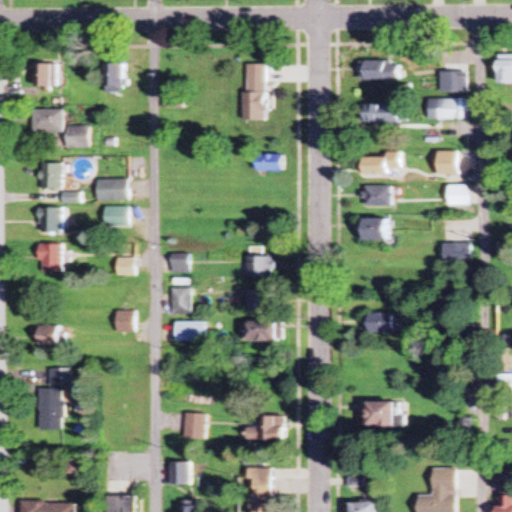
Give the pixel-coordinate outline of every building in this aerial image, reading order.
[(511,82),(511,55),(499,56),(499,83),(511,82)] [(359,62),(359,80),(399,80),(399,62),(359,62)] [(60,88),(60,65),(37,64),(37,87),(60,88)] [(125,64),(106,64),(106,88),(125,88),(125,64)] [(245,121),(265,121),(265,64),(245,64),(245,121)] [(440,93),(467,93),(467,70),(440,70),(440,93)] [(177,92),(165,92),(165,109),(177,109),(177,92)] [(468,119),(468,99),(429,99),(429,119),(468,119)] [(363,123),(402,123),(402,104),(363,104),(363,123)] [(35,134),(65,134),(65,110),(35,110),(35,134)] [(69,148),(91,148),(91,127),(69,127),(69,148)] [(438,176),(457,176),(457,152),(438,152),(438,176)] [(248,172),(282,172),(282,155),(248,155),(248,172)] [(361,174),(400,174),(400,156),(361,156),(361,174)] [(64,165),(44,165),(44,190),(64,190),(64,165)] [(130,202),(130,181),(99,181),(99,202),(130,202)] [(448,206),(468,206),(468,186),(448,186),(448,206)] [(364,206),(391,206),(391,187),(364,187),(364,206)] [(130,208),(107,208),(107,228),(130,228),(130,208)] [(65,209),(42,209),(42,234),(65,234),(65,209)] [(360,220),(360,241),(387,241),(387,220),(360,220)] [(64,245),(43,245),(43,275),(64,275),(64,245)] [(441,264),(468,264),(468,245),(441,245),(441,264)] [(173,274),(190,274),(190,255),(173,255),(173,274)] [(273,278),(273,257),(248,257),(248,278),(273,278)] [(136,260),(119,260),(119,277),(136,277),(136,260)] [(193,290),(174,290),(174,316),(193,316),(193,290)] [(248,292),(248,313),(273,313),(273,292),(248,292)] [(118,335),(136,335),(136,313),(118,313),(118,335)] [(367,315),(367,334),(399,334),(399,315),(367,315)] [(207,344),(207,323),(177,323),(177,344),(207,344)] [(249,342),(282,342),(282,323),(249,323),(249,342)] [(38,327),(38,347),(67,347),(67,327),(38,327)] [(42,432),(66,431),(65,388),(73,388),(72,370),(51,370),(51,390),(41,390),(42,432)] [(397,402),(364,402),(364,427),(397,427),(397,402)] [(207,415),(187,415),(187,441),(207,441),(207,415)] [(286,417),(263,417),(263,429),(248,429),(248,441),(286,441),(286,417)] [(174,464),(174,485),(193,485),(193,464),(174,464)] [(276,511),(276,470),(255,470),(255,511),(276,511)] [(458,511),(458,498),(476,498),(476,470),(435,470),(435,496),(421,496),(420,511),(458,511)] [(511,511),(511,483),(499,483),(499,511),(511,511)] [(137,511),(137,497),(110,497),(109,511),(137,511)] [(76,511),(76,503),(23,504),(22,511),(76,511)]
